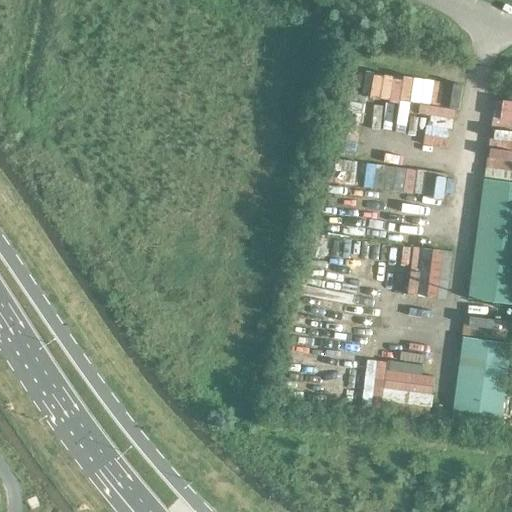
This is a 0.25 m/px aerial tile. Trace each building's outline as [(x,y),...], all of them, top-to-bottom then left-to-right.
[(368,69),(365,93),(422,101),(420,114),(454,119),(459,85),(446,83),(443,105),(433,104),(437,79),(368,69)] [(350,180),(351,159),(332,159),(331,179),(350,180)] [(369,177),(396,178),(396,166),(369,165),(369,177)] [(511,305),(511,182),(481,178),(464,298),(511,305)] [(405,246),(404,266),(412,266),(411,295),(452,296),(453,248),(405,246)] [(496,424),(507,343),(459,336),(447,417),(496,424)] [(370,357),(364,400),(434,408),(438,375),(424,373),(425,364),(370,357)]
